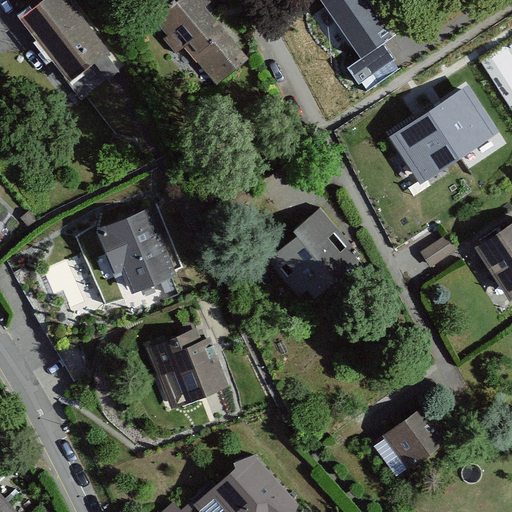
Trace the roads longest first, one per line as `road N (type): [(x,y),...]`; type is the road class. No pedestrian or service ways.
road 1 (residential): [(259,0),(457,391)]
road 2 (residential): [(0,345),(86,511)]
